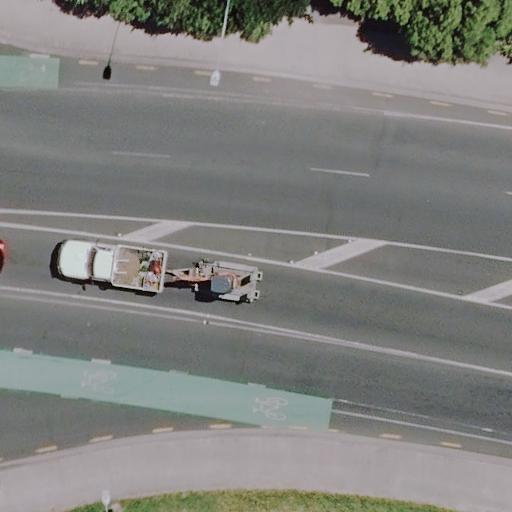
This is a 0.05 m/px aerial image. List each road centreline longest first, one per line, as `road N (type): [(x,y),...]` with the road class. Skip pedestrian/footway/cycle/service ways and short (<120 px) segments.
road 1 (secondary): [(511,341),(368,353),(0,411)]
road 2 (secondary): [(511,296),(0,228)]
